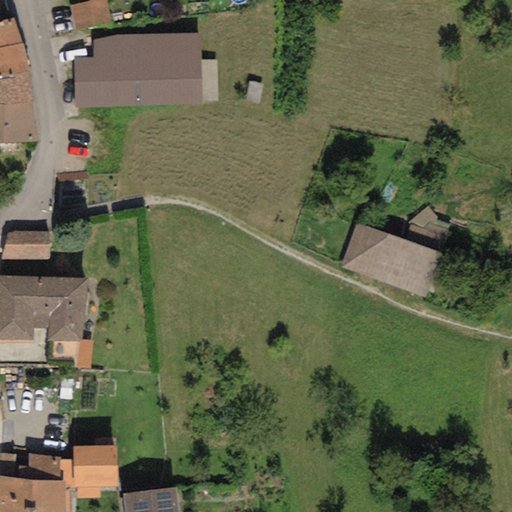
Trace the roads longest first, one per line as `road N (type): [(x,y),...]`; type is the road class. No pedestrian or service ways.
road 1 (track): [(13,211),(174,202),(458,332),(511,345)]
road 2 (residential): [(28,0),(55,90),(53,136),(29,198)]
